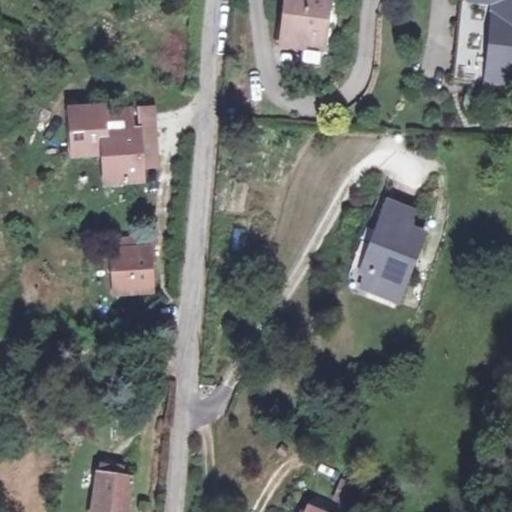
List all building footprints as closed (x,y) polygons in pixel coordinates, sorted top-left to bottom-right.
[(280,0),(277,32),(296,33),(294,42),(319,44),(322,0),(280,0)] [(511,2),(490,0),(457,0),(452,75),(511,80),(511,2)] [(276,40),(294,42),(296,33),(277,32),(276,40)] [(98,128),(99,108),(99,103),(65,102),(66,150),(97,151),(97,180),(133,180),(134,129),(126,129),(98,128)] [(126,108),(99,108),(98,128),(126,129),(126,108)] [(388,209),(382,226),(390,229),(372,281),(366,298),(400,310),(425,242),(412,236),(417,219),(388,209)] [(364,278),(372,281),(390,229),(382,226),(364,278)] [(146,250),(117,247),(113,287),(142,289),(146,250)] [(95,461),(86,511),(119,511),(126,476),(119,474),(119,464),(95,461)]
